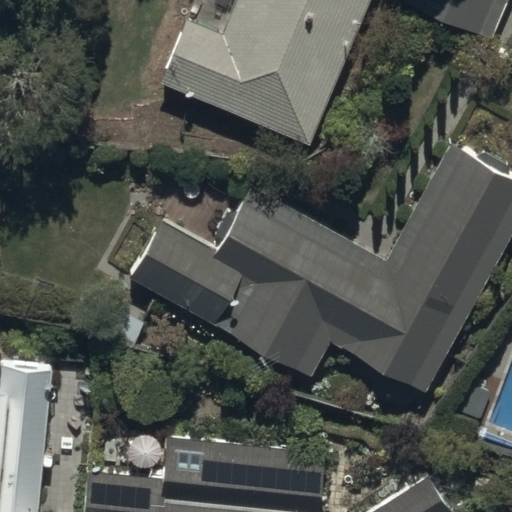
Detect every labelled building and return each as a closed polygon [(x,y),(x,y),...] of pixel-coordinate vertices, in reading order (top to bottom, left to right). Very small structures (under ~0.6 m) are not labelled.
[(304,139),(363,0),(230,0),(218,30),(182,15),(156,76),(304,139)] [(406,0),(486,35),(501,0),(406,0)] [(421,384),(511,220),(511,172),(448,137),(382,257),(244,181),(210,243),(161,216),(132,269),(309,367),(327,333),(421,384)] [(0,511),(301,511),(302,511),(307,511),(313,511),(319,447),(162,432),(159,474),(83,467),(78,511),(35,511),(50,361),(0,356),(0,511)] [(424,473),(363,509),(364,511),(432,511),(443,506),(424,473)]
